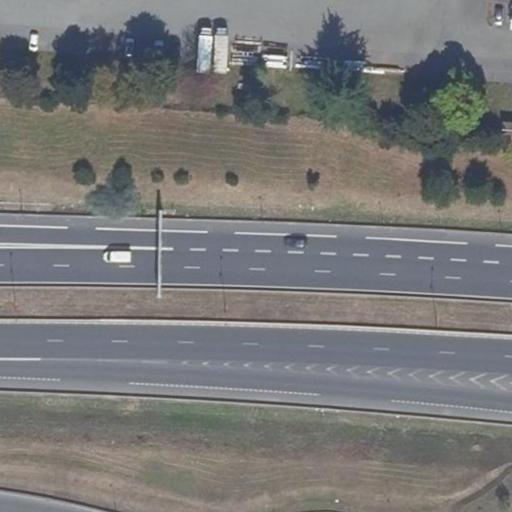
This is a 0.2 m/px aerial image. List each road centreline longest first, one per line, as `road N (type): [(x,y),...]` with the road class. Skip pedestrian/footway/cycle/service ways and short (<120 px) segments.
road 1 (trunk): [(0,371),(511,405)]
road 2 (trunk): [(0,348),(285,346),(511,358)]
road 3 (trunk): [(511,271),(178,254)]
road 4 (trunk): [(178,254),(119,237),(0,234)]
road 5 (trunk): [(178,254),(0,265)]
